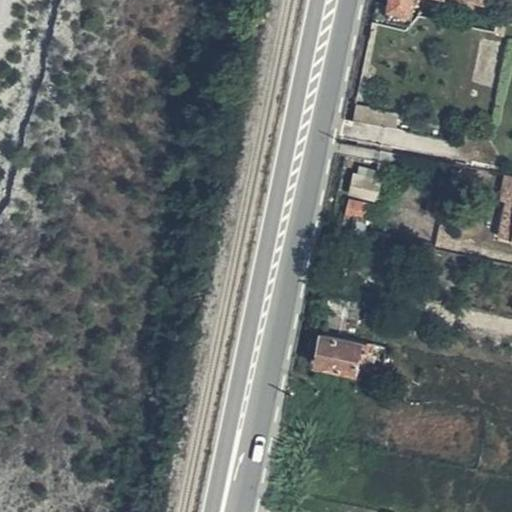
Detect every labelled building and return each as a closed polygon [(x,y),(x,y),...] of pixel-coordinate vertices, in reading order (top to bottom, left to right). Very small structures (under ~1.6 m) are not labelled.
[(511,189),(511,163),(505,162),(501,187),(504,188),(511,189)] [(374,172),(353,168),(350,185),(386,191),(391,166),(376,163),(374,172)] [(511,189),(504,188),(497,225),(511,227),(511,189)] [(346,193),(343,207),(367,212),(369,198),(346,193)] [(367,212),(343,207),(342,216),(351,218),(350,224),(364,227),(367,212)] [(346,297),(322,292),(317,318),(340,322),(346,297)] [(364,336),(321,327),(316,359),(369,369),(373,352),(362,349),(364,336)]
